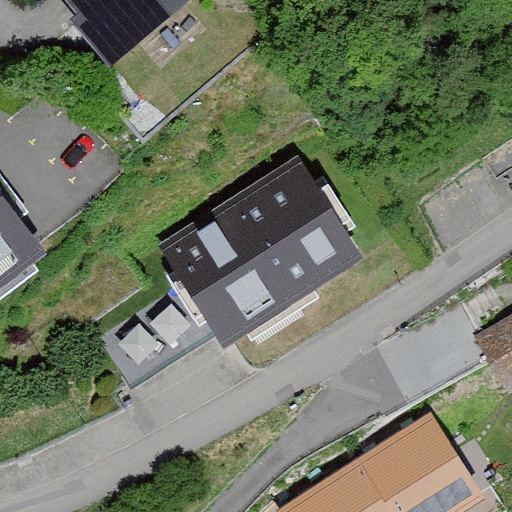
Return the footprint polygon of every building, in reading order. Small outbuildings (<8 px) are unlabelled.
[(64,0),(78,15),(69,22),(109,69),(190,0),(64,0)] [(298,155),(157,246),(225,351),(366,261),(298,155)] [(0,291),(48,255),(0,192),(0,291)] [(511,394),(511,315),(475,338),(509,396),(511,394)] [(430,413),(275,511),(465,511),(486,499),(430,413)]
